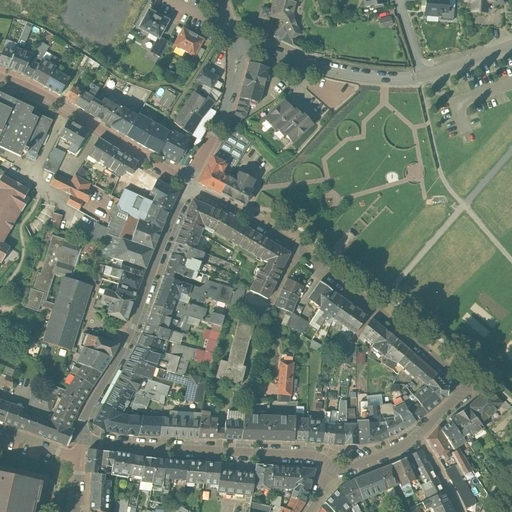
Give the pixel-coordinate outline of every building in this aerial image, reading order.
[(273,0),(270,11),(261,8),(259,18),(268,20),(269,17),(282,20),(283,24),(287,33),(290,39),(300,35),(292,15),(296,0),(298,1),(297,0),(298,0),(301,1),(300,0),(273,0)] [(447,0),(422,0),(422,4),(425,5),(425,15),(439,16),(439,20),(452,21),(453,10),(447,9),(447,0)] [(465,0),(466,1),(473,1),(472,11),(485,12),(486,2),(493,2),(503,3),(502,0),(465,0)] [(503,3),(493,2),(492,28),(501,29),(503,3)] [(168,21),(149,10),(139,28),(150,34),(149,37),(157,41),(168,21)] [(390,16),(378,19),(380,28),(392,25),(390,16)] [(33,25),(26,22),(24,27),(19,39),(26,42),(33,25)] [(283,24),(273,37),(279,42),(287,33),(283,24)] [(183,29),(178,26),(175,32),(180,34),(183,29)] [(203,40),(183,29),(180,34),(174,46),(194,56),(203,40)] [(17,44),(6,41),(4,48),(0,56),(0,65),(8,69),(16,48),(17,44)] [(32,55),(32,56),(29,61),(23,75),(30,78),(41,59),(48,48),(39,42),(32,55)] [(32,55),(16,48),(8,69),(23,75),(29,61),(32,56),(32,55)] [(83,55),(77,66),(81,68),(87,57),(83,55)] [(48,63),(41,59),(30,78),(44,87),(54,70),(57,65),(60,60),(53,56),(48,63)] [(98,65),(91,61),(88,66),(95,70),(98,65)] [(268,68),(249,62),(239,98),(250,101),(259,103),(261,96),(267,75),(266,75),(268,68)] [(218,77),(202,69),(195,80),(211,89),(216,81),(218,77)] [(69,79),(54,70),(44,87),(59,95),(69,79)] [(95,71),(90,79),(92,80),(90,83),(88,85),(90,86),(89,87),(92,89),(88,95),(93,98),(92,99),(103,83),(101,82),(104,77),(95,71)] [(130,84),(118,78),(116,77),(112,84),(114,85),(113,86),(110,84),(109,81),(112,77),(108,75),(103,83),(92,99),(100,104),(104,99),(117,107),(130,84)] [(69,79),(59,95),(66,99),(74,86),(77,80),(70,76),(69,79)] [(222,84),(216,81),(211,89),(213,90),(217,92),(222,84)] [(82,92),(74,86),(66,99),(74,104),(82,92)] [(167,110),(176,96),(165,89),(157,103),(167,110)] [(88,95),(82,92),(74,104),(85,111),(92,99),(93,98),(88,95)] [(0,147),(20,157),(22,152),(25,154),(27,149),(37,154),(52,121),(32,111),(33,109),(0,93),(0,147)] [(204,100),(196,110),(195,110),(192,115),(191,114),(181,129),(191,136),(201,120),(215,102),(217,98),(210,93),(204,100)] [(195,94),(188,105),(186,103),(174,123),(180,129),(181,128),(181,129),(191,114),(192,115),(195,110),(196,110),(204,100),(195,94)] [(250,101),(239,98),(234,116),(244,119),(246,118),(250,101)] [(117,107),(104,99),(100,104),(92,99),(85,111),(126,136),(137,117),(121,108),(120,109),(117,107)] [(299,113),(293,106),(291,108),(285,101),(264,120),(275,132),(277,130),(283,137),(285,136),(291,143),(312,124),(301,112),(299,113)] [(157,110),(145,104),(138,115),(150,122),(157,110)] [(150,122),(138,115),(137,117),(126,136),(143,146),(158,154),(164,143),(163,143),(169,133),(150,122)] [(234,116),(230,125),(232,126),(244,119),(234,116)] [(79,128),(67,121),(59,137),(71,144),(67,151),(74,155),(87,132),(79,127),(79,128)] [(234,128),(222,140),(208,167),(207,166),(198,183),(220,194),(229,178),(233,170),(238,160),(248,142),(234,128)] [(188,141),(174,133),(170,130),(169,133),(163,143),(164,143),(158,154),(177,163),(188,141)] [(117,150),(98,139),(87,155),(106,167),(117,150)] [(54,148),(44,169),(55,174),(65,153),(54,148)] [(138,163),(117,150),(106,167),(119,175),(122,177),(125,172),(131,175),(138,163)] [(86,171),(81,168),(77,175),(82,178),(86,171)] [(157,189),(176,199),(179,193),(140,170),(137,176),(147,183),(158,188),(157,189)] [(142,187),(131,181),(133,176),(131,175),(125,172),(122,177),(119,175),(119,176),(117,180),(126,184),(124,189),(136,195),(139,196),(142,187)] [(255,180),(239,172),(234,181),(229,178),(220,194),(242,205),(251,189),(250,189),(255,180)] [(90,184),(75,175),(71,182),(55,174),(49,185),(70,195),(83,201),(87,203),(92,193),(92,192),(88,190),(90,184)] [(0,263),(0,264),(10,247),(3,243),(21,212),(29,199),(25,196),(29,190),(2,175),(0,178),(0,263)] [(147,183),(137,176),(136,178),(135,178),(135,179),(143,184),(142,187),(139,196),(170,210),(176,199),(157,189),(158,188),(147,183)] [(136,195),(124,189),(117,205),(119,211),(128,215),(131,208),(130,208),(136,195)] [(79,211),(81,206),(83,201),(70,195),(68,200),(66,204),(79,211)] [(139,196),(136,195),(130,208),(131,208),(128,215),(138,220),(161,230),(170,210),(139,196)] [(221,213),(193,201),(182,227),(200,234),(203,226),(213,230),(272,266),(281,271),(289,254),(221,213)] [(128,215),(119,211),(117,205),(116,205),(113,206),(109,216),(110,218),(111,219),(107,228),(109,229),(107,234),(121,239),(131,242),(138,220),(128,215)] [(62,216),(53,213),(49,227),(58,230),(62,216)] [(161,230),(138,220),(131,242),(153,250),(161,230)] [(131,242),(121,239),(107,234),(109,229),(107,228),(96,224),(89,239),(103,244),(100,254),(110,257),(114,258),(145,269),(147,265),(153,250),(131,242)] [(200,234),(182,227),(176,243),(194,249),(200,234)] [(80,245),(52,236),(40,274),(38,273),(32,290),(31,289),(25,308),(37,312),(39,306),(53,311),(43,342),(71,351),(82,314),(55,305),(45,302),(54,274),(64,277),(69,279),(80,245)] [(194,249),(176,243),(171,254),(191,261),(191,259),(200,262),(203,253),(194,249)] [(171,254),(168,263),(197,272),(199,266),(198,266),(200,262),(191,259),(191,261),(171,254)] [(353,264),(342,254),(340,256),(353,268),(352,265),(353,264)] [(114,258),(110,257),(109,261),(111,262),(121,266),(120,271),(142,278),(145,269),(114,258)] [(197,272),(168,263),(166,270),(164,276),(172,279),(174,273),(190,279),(200,282),(203,274),(197,272)] [(269,272),(260,269),(250,291),(267,299),(281,271),(272,266),(269,272)] [(120,271),(118,270),(106,267),(104,274),(109,275),(109,276),(116,278),(120,279),(118,285),(137,291),(142,278),(120,271)] [(494,511),(493,511),(495,506),(499,504),(498,502),(501,495),(504,493),(503,491),(505,484),(507,484),(508,483),(509,481),(509,480),(509,477),(507,476),(510,470),(511,468),(511,465),(511,464),(511,461),(511,391),(495,375),(482,364),(452,340),(454,338),(450,335),(449,337),(437,324),(424,313),(411,300),(397,289),(383,281),(380,278),(371,274),(359,268),(358,269),(355,269),(378,281),(388,287),(400,295),(411,305),(421,314),(436,328),(450,342),(460,350),(473,361),(485,370),(494,378),(511,395),(511,458),(509,464),(510,467),(509,468),(505,476),(506,476),(507,477),(508,478),(508,479),(508,480),(508,482),(507,482),(506,483),(504,483),(503,483),(501,491),(502,492),(499,493),(496,502),(496,503),(494,505),(490,511),(494,511)] [(188,305),(175,300),(178,292),(188,295),(191,286),(172,279),(164,276),(153,305),(171,312),(184,316),(185,317),(185,316),(202,321),(206,310),(188,304),(188,305)] [(64,277),(55,305),(82,314),(91,286),(69,279),(64,277)] [(118,285),(102,279),(100,285),(114,289),(115,288),(117,289),(115,293),(134,300),(135,300),(137,291),(118,285)] [(298,284),(288,279),(287,279),(282,290),(298,297),(303,287),(298,284)] [(231,290),(206,282),(204,291),(193,287),(190,296),(203,301),(205,295),(228,303),(231,290)] [(332,291),(321,283),(309,300),(320,308),(332,291)] [(240,286),(233,284),(231,290),(228,303),(226,309),(238,312),(244,288),(240,286)] [(134,300),(115,293),(104,290),(101,301),(110,304),(107,314),(126,322),(134,300)] [(298,297),(282,290),(279,297),(295,304),(298,297)] [(320,308),(319,310),(326,315),(339,296),(332,291),(320,308)] [(326,315),(323,319),(324,320),(327,321),(330,317),(333,319),(346,301),(339,296),(326,315)] [(295,304),(279,297),(275,307),(292,313),(295,304)] [(356,308),(346,301),(333,319),(344,327),(356,308)] [(171,312),(153,305),(150,313),(183,323),(184,319),(184,316),(171,312)] [(265,310),(254,307),(252,316),(269,321),(271,310),(265,308),(265,310)] [(367,316),(356,308),(344,327),(354,334),(367,316)] [(326,315),(319,310),(311,320),(320,326),(324,320),(323,319),(326,315)] [(183,323),(150,313),(146,324),(171,331),(173,326),(181,328),(183,323)] [(225,317),(212,313),(209,323),(222,327),(225,317)] [(299,318),(292,314),(286,326),(293,330),(299,318)] [(309,324),(299,318),(293,330),(302,334),(309,324)] [(385,330),(371,319),(363,330),(360,334),(373,344),(385,330)] [(253,327),(237,323),(227,362),(220,361),(215,378),(241,385),(245,367),(243,367),(253,327)] [(171,331),(146,324),(141,334),(167,341),(168,341),(169,338),(178,341),(180,336),(183,337),(184,334),(171,331)] [(373,344),(371,347),(384,357),(397,340),(385,330),(373,344)] [(218,335),(208,332),(206,339),(209,340),(216,342),(216,341),(218,335)] [(116,344),(103,340),(99,338),(99,339),(97,338),(84,334),(78,354),(81,355),(78,363),(94,370),(101,373),(112,357),(118,345),(116,344)] [(167,341),(141,334),(136,346),(160,352),(164,353),(167,341)] [(397,340),(384,357),(398,363),(408,350),(397,339),(397,340)] [(216,342),(209,340),(207,348),(204,347),(203,352),(205,352),(204,358),(193,356),(192,361),(211,366),(218,342),(216,341),(216,342)] [(323,343),(313,341),(311,348),(320,350),(323,343)] [(356,344),(349,342),(347,356),(351,357),(356,358),(356,344)] [(195,349),(174,343),(170,355),(170,356),(188,360),(192,361),(193,356),(195,349)] [(160,352),(136,346),(128,360),(155,368),(157,361),(160,352)] [(408,350),(398,363),(403,368),(413,354),(408,350)] [(426,365),(413,354),(403,368),(414,378),(416,376),(425,385),(437,374),(426,365)] [(188,360),(170,356),(168,364),(157,361),(155,368),(189,378),(190,376),(190,375),(184,374),(188,360)] [(155,368),(128,360),(121,372),(151,381),(153,375),(155,368)] [(396,365),(388,360),(384,365),(392,370),(396,365)] [(293,363),(280,362),(277,394),(278,394),(290,396),(291,387),(292,380),(293,363)] [(94,370),(82,365),(79,370),(73,367),(70,373),(76,375),(93,386),(100,375),(94,370)] [(155,368),(153,375),(159,377),(159,378),(187,386),(189,378),(155,368)] [(159,395),(147,392),(151,381),(121,372),(114,385),(133,392),(136,393),(135,395),(149,400),(158,402),(159,396),(159,395)] [(437,374),(426,386),(413,396),(415,399),(418,402),(426,413),(427,413),(447,396),(448,387),(437,374)] [(93,386),(76,375),(69,386),(86,397),(93,386)] [(7,376),(3,385),(11,389),(12,378),(7,376)] [(190,376),(189,378),(187,386),(185,400),(202,403),(203,403),(205,389),(207,379),(190,376)] [(151,381),(147,392),(159,395),(163,385),(151,381)] [(86,397),(69,386),(66,391),(49,384),(45,394),(55,397),(61,399),(61,400),(78,409),(86,397)] [(133,392),(114,385),(103,405),(115,411),(116,411),(121,414),(122,412),(125,407),(126,408),(129,403),(128,402),(133,392)] [(163,385),(159,395),(159,396),(166,397),(170,387),(163,385)] [(45,394),(33,389),(29,405),(49,412),(55,397),(45,394)] [(487,389),(467,408),(480,424),(500,404),(501,403),(500,403),(487,389)] [(290,396),(278,394),(277,402),(290,402),(291,396),(290,396)] [(149,400),(137,396),(133,404),(137,405),(137,404),(147,407),(149,400)] [(410,403),(408,400),(407,398),(405,399),(406,401),(403,402),(404,404),(407,411),(416,421),(426,413),(418,402),(415,399),(410,403)] [(10,404),(0,400),(0,421),(3,423),(10,404)] [(78,409),(61,400),(50,421),(69,428),(78,409)] [(511,408),(503,400),(500,403),(501,403),(500,404),(508,412),(511,408)] [(23,409),(10,404),(3,423),(25,431),(30,417),(21,414),(23,409)] [(121,414),(116,411),(115,411),(103,405),(94,421),(95,425),(106,431),(126,435),(138,436),(143,417),(144,413),(146,410),(147,407),(137,404),(137,405),(133,404),(128,409),(131,409),(130,414),(122,412),(121,414)] [(391,404),(367,407),(367,423),(367,429),(369,444),(380,442),(380,441),(378,427),(378,424),(377,415),(382,414),(388,413),(392,412),(392,410),(391,404)] [(416,421),(407,411),(404,404),(392,410),(392,412),(394,418),(399,415),(405,429),(416,421)] [(351,406),(349,406),(349,409),(346,409),(346,419),(355,419),(354,409),(351,409),(351,406)] [(367,407),(359,407),(360,415),(362,415),(362,421),(357,421),(357,425),(358,445),(369,444),(367,429),(367,423),(367,407)] [(467,408),(467,407),(455,415),(461,423),(464,428),(466,431),(470,436),(484,428),(480,424),(467,408)] [(346,409),(339,409),(338,413),(336,413),(335,418),(335,425),(333,444),(343,445),(343,425),(346,425),(346,424),(346,419),(346,409)] [(201,414),(169,412),(169,418),(162,417),(162,418),(159,437),(198,439),(201,414)] [(210,413),(201,412),(201,414),(198,439),(220,439),(223,439),(224,429),(221,429),(216,429),(217,419),(209,419),(210,413)] [(244,413),(228,412),(226,421),(225,421),(224,429),(223,439),(241,439),(243,415),(244,415),(244,413)] [(335,425),(327,424),(327,422),(329,422),(330,412),(326,412),(325,412),(324,421),(322,443),(333,444),(335,425)] [(303,414),(295,414),(295,417),(294,441),(306,442),(307,419),(303,419),(303,414)] [(244,415),(243,415),(241,439),(294,441),(295,417),(244,415)] [(394,421),(387,422),(387,419),(384,420),(385,422),(386,425),(387,438),(396,435),(405,429),(399,415),(394,418),(394,421)] [(466,431),(461,424),(461,423),(455,415),(449,419),(451,421),(454,427),(455,427),(460,435),(460,436),(465,441),(467,440),(469,442),(472,440),(470,436),(470,437),(466,431)] [(50,421),(48,421),(46,426),(34,421),(35,419),(30,417),(25,431),(67,446),(73,430),(69,428),(50,421)] [(162,418),(143,417),(138,436),(159,437),(162,418)] [(324,421),(307,419),(306,442),(322,443),(324,421)] [(455,427),(454,427),(451,421),(440,430),(453,450),(465,442),(465,441),(460,436),(460,435),(455,427)] [(357,425),(346,424),(346,425),(343,425),(343,445),(358,445),(357,425)] [(386,425),(378,427),(380,441),(380,442),(387,439),(387,438),(386,425)] [(452,449),(440,430),(438,426),(425,440),(437,458),(442,455),(445,460),(450,457),(447,452),(452,449)] [(102,451),(88,449),(85,473),(91,474),(100,474),(102,451)] [(471,471),(463,455),(462,455),(458,449),(451,453),(464,475),(471,471)] [(421,450),(407,457),(411,465),(413,464),(416,469),(428,463),(421,450)] [(114,453),(102,451),(100,474),(104,475),(105,475),(106,469),(111,470),(114,453)] [(123,454),(114,453),(111,470),(111,475),(116,476),(119,473),(129,475),(131,455),(123,454)] [(145,458),(131,455),(129,475),(141,477),(145,458)] [(406,457),(391,464),(400,484),(403,493),(405,498),(413,494),(408,483),(416,480),(406,457)] [(155,459),(145,458),(141,477),(140,482),(152,483),(155,459)] [(166,460),(155,459),(152,483),(151,486),(162,487),(162,488),(166,460)] [(187,462),(166,460),(162,488),(163,488),(163,491),(168,491),(169,482),(168,482),(168,479),(185,481),(188,462),(187,462)] [(206,463),(188,462),(185,481),(185,482),(187,482),(187,485),(193,486),(194,482),(204,483),(206,463)] [(220,464),(206,463),(204,483),(210,484),(210,487),(217,488),(219,471),(220,464)] [(428,463),(416,469),(424,484),(437,478),(428,463)] [(391,464),(378,470),(386,489),(400,484),(391,464)] [(272,466),(256,465),(255,475),(253,488),(269,490),(269,488),(272,466)] [(453,465),(444,471),(453,485),(455,484),(467,509),(476,504),(471,494),(463,479),(461,480),(453,465)] [(302,468),(272,466),(269,488),(293,489),(295,483),(296,480),(298,481),(302,468)] [(315,469),(302,468),(298,481),(296,480),(295,483),(301,485),(310,487),(315,469)] [(378,470),(354,479),(362,499),(362,500),(386,491),(386,489),(378,470)] [(219,471),(217,488),(217,491),(225,492),(225,495),(242,497),(243,494),(252,495),(254,475),(219,471)] [(0,474),(0,511),(31,511),(34,500),(36,501),(40,483),(25,480),(25,479),(19,477),(18,479),(7,477),(7,475),(1,473),(1,474),(0,474)] [(100,474),(91,474),(89,510),(100,511),(108,511),(110,481),(104,480),(104,475),(100,474)] [(424,484),(420,486),(427,499),(444,492),(437,478),(424,484)] [(354,479),(337,489),(350,506),(362,499),(354,479)] [(301,485),(298,492),(293,491),(291,497),(304,503),(310,487),(301,485)] [(350,506),(337,489),(325,502),(333,511),(343,511),(350,507),(350,506)] [(427,499),(422,502),(426,511),(429,509),(430,511),(432,510),(449,503),(444,492),(427,499)] [(281,498),(273,496),(271,505),(279,506),(279,507),(281,498)] [(291,497),(285,509),(291,511),(298,511),(304,503),(291,497)] [(128,500),(121,499),(120,502),(116,501),(113,511),(126,511),(127,507),(128,500)] [(256,511),(258,504),(251,502),(251,504),(249,511),(256,511)] [(333,511),(325,502),(321,508),(324,511),(333,511)] [(453,511),(449,503),(432,510),(432,511),(453,511)]
